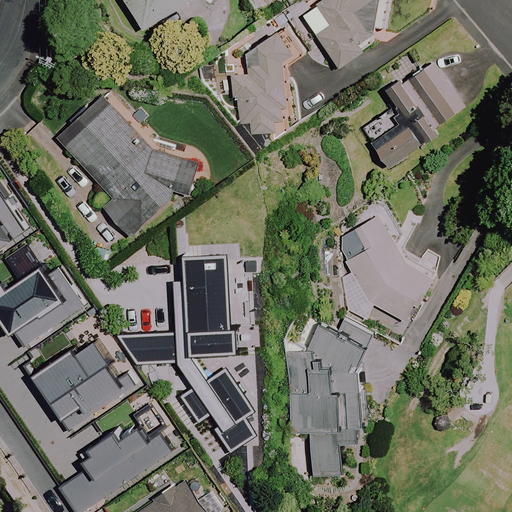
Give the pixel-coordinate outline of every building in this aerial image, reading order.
[(193,0),(128,0),(146,29),(193,0)] [(380,27),(386,0),(327,0),(306,15),(343,67),(368,49),(361,40),(380,27)] [(247,51),(249,64),(250,74),(233,76),(238,125),(250,124),(252,135),(276,132),(275,121),(286,120),(285,109),(296,108),(290,59),(301,52),(287,32),(247,51)] [(363,127),(391,169),(443,137),(438,128),(471,108),(441,58),(383,94),(392,109),(363,127)] [(153,145),(105,93),(58,137),(69,149),(66,152),(87,176),(91,172),(114,197),(105,205),(134,236),(176,198),(177,191),(196,195),(203,161),(153,145)] [(370,299),(407,319),(436,266),(414,254),(383,202),(333,232),(363,282),(347,291),(357,307),(370,299)] [(193,353),(239,352),(256,352),(255,274),(238,275),(238,244),(192,245),(192,282),(179,282),(179,332),(120,332),(139,362),(180,362),(183,362),(198,386),(182,396),(199,423),(215,413),(222,425),(217,428),(221,435),(234,454),(263,435),(250,416),(249,415),(259,409),(233,369),(213,382),(212,382),(193,353)] [(98,342),(60,289),(7,327),(29,358),(16,367),(62,432),(83,417),(65,392),(90,374),(77,356),(98,342)] [(346,441),(361,440),(360,428),(368,428),(364,361),(372,346),(327,323),(312,353),(288,354),(292,431),(312,430),(314,472),(347,470),(346,441)] [(210,511),(188,480),(140,511),(210,511)]
